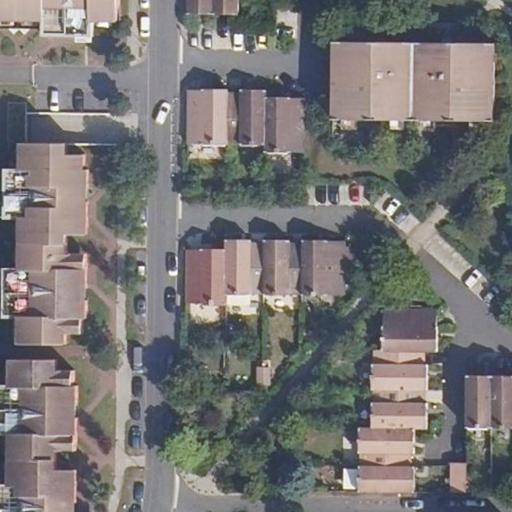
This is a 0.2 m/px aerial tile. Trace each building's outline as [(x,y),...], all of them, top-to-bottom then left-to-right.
[(123,17),(122,0),(0,0),(0,17),(48,17),(48,31),(95,31),(95,17),(123,17)] [(240,0),(189,0),(189,14),(213,15),(234,15),(241,15),(240,0)] [(334,119),(495,122),(496,37),(467,37),(454,37),(453,44),(377,43),(377,37),(362,36),(335,36),(334,99),(334,119)] [(203,91),(189,91),(188,142),(205,143),(205,144),(227,144),(228,93),(229,89),(203,90),(203,91)] [(228,93),(227,144),(228,144),(237,144),(246,144),(246,146),(265,145),(266,145),(267,98),(267,90),(250,90),(241,90),(241,93),(228,93)] [(266,145),(265,145),(265,154),(295,155),(295,153),(305,154),(306,99),(291,99),(291,98),(277,98),(267,98),(266,145)] [(318,119),(334,119),(334,99),(318,99),(318,119)] [(89,169),(89,153),(69,153),(69,141),(28,139),(27,165),(11,165),(10,213),(27,214),(26,265),(11,264),(10,313),(26,313),(25,341),(71,342),(71,333),(88,333),(88,317),(92,317),(93,301),(89,301),(89,286),(93,286),(94,264),(85,253),(71,253),(71,234),(84,234),(93,226),(93,202),(89,201),(89,188),(93,187),(94,170),(89,169)] [(237,144),(228,144),(228,158),(237,158),(237,144)] [(226,240),(226,250),(226,295),(227,295),(227,296),(254,297),(254,294),(264,295),(264,294),(265,294),(265,243),(252,243),(252,240),(242,240),(226,240)] [(303,294),(304,243),(290,243),(291,240),(280,240),(265,240),(265,243),(265,294),(264,294),(264,295),(264,298),(289,299),(290,298),(303,298),(303,295),(303,294)] [(347,246),(347,242),(329,242),(329,241),(316,241),(303,240),(304,243),(303,294),(303,295),(328,296),(328,294),(347,294),(346,272),(347,246)] [(356,247),(347,246),(346,272),(356,272),(356,247)] [(202,254),(187,254),(187,303),(203,303),(203,305),(227,306),(227,296),(227,295),(226,295),(226,250),(211,250),(202,250),(202,251),(202,254)] [(384,311),(383,350),(383,351),(425,351),(426,352),(438,352),(438,335),(438,327),(437,327),(437,312),(384,311)] [(374,389),(377,390),(425,390),(428,390),(428,372),(428,365),(425,365),(426,352),(425,351),(383,351),(383,350),(377,350),(377,369),(375,369),(374,389)] [(62,370),(61,358),(17,357),(17,383),(0,382),(0,430),(14,431),(14,482),(0,482),(0,511),(74,511),(75,500),(79,500),(80,477),(69,469),(58,468),(59,449),(70,450),(80,440),(81,418),(76,417),(77,403),(82,403),(82,386),(79,386),(79,371),(62,370)] [(272,371),(264,371),(264,387),(272,387),(272,371)] [(492,429),(511,429),(511,375),(509,376),(493,376),(492,429)] [(467,429),(492,429),(493,376),(480,376),(468,376),(467,429)] [(415,429),(428,429),(428,414),(428,403),(425,403),(425,390),(377,390),(377,406),(374,408),(374,428),(415,429)] [(364,467),(412,467),(412,459),(412,454),(415,454),(415,429),(374,428),(373,428),(362,428),(362,456),(364,456),(364,467)] [(451,493),(467,493),(467,463),(451,463),(451,467),(451,493)] [(362,492),(417,493),(416,468),(412,467),(364,467),(363,467),(362,492)]
